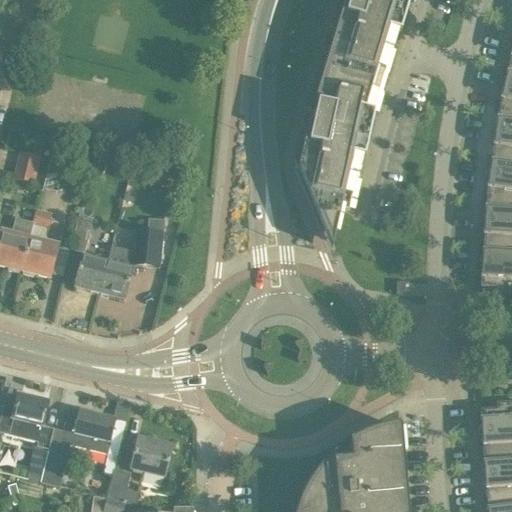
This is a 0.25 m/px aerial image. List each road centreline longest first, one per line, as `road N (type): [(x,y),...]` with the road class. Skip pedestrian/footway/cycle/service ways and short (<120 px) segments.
road 1 (unclassified): [(434,352),(441,206),(464,69)]
road 2 (secondary): [(264,180),(261,72),(277,0)]
road 3 (residential): [(363,217),(408,54)]
road 4 (residential): [(444,511),(434,352)]
road 5 (secondary): [(92,367),(145,385),(235,381)]
road 6 (secondary): [(235,381),(254,402),(296,408),(329,382),(335,354)]
road 7 (secondary): [(230,345),(92,367)]
road 8 (secondary): [(264,180),(256,310)]
road 9 (secondary): [(295,305),(264,180)]
